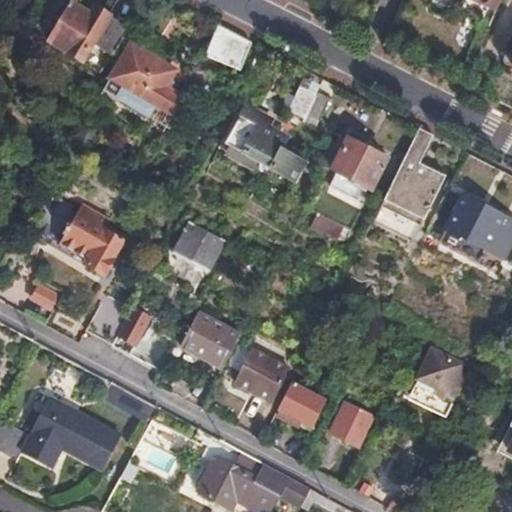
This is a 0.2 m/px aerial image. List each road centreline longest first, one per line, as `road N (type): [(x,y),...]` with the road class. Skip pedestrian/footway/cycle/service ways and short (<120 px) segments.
road 1 (residential): [(0,304),(376,511)]
road 2 (residential): [(368,70),(511,144)]
road 3 (residential): [(231,0),(368,70)]
